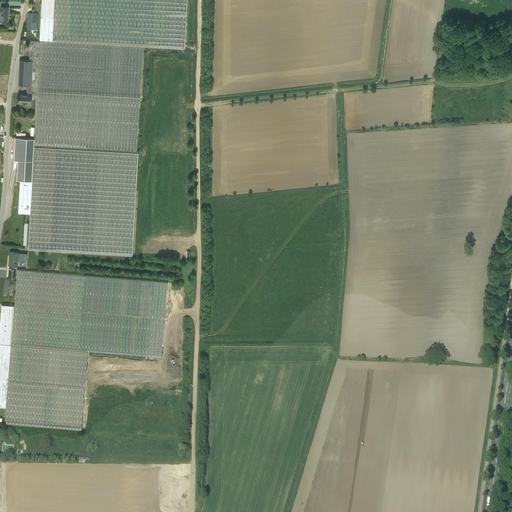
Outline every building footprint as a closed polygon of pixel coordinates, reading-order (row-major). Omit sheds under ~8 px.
[(40,0),(39,40),(53,41),(147,46),(185,48),(187,0),(40,0)] [(5,22),(8,22),(8,6),(1,6),(0,6),(0,13),(1,13),(0,22),(0,23),(5,24),(5,22)] [(37,13),(28,13),(27,29),(36,30),(37,13)] [(30,40),(29,60),(33,61),(31,85),(27,85),(27,90),(31,91),(30,95),(31,95),(37,95),(34,138),(15,137),(14,161),(18,161),(17,180),(20,180),(18,212),(30,213),(28,248),(132,255),(136,190),(138,152),(137,152),(140,97),(142,47),(30,40)] [(18,85),(27,85),(31,85),(33,61),(29,60),(20,60),(18,85)] [(19,102),(30,103),(31,95),(30,95),(31,91),(27,90),(26,94),(20,94),(19,102)] [(9,265),(12,265),(18,266),(22,266),(22,256),(20,256),(20,254),(18,254),(19,253),(10,252),(9,256),(10,256),(9,265)] [(15,278),(16,270),(17,268),(12,268),(12,269),(9,269),(8,278),(15,278)] [(14,305),(2,304),(1,304),(0,321),(0,343),(88,351),(148,356),(161,357),(167,282),(155,281),(17,270),(14,305)] [(81,430),(88,351),(0,343),(0,406),(6,406),(4,423),(81,430)] [(0,494),(1,495),(1,499),(0,500),(1,501),(3,497),(4,493),(9,493),(9,487),(6,486),(6,484),(4,482),(4,479),(10,469),(10,473),(13,469),(16,469),(17,467),(22,467),(24,464),(22,463),(0,463),(0,494)]
